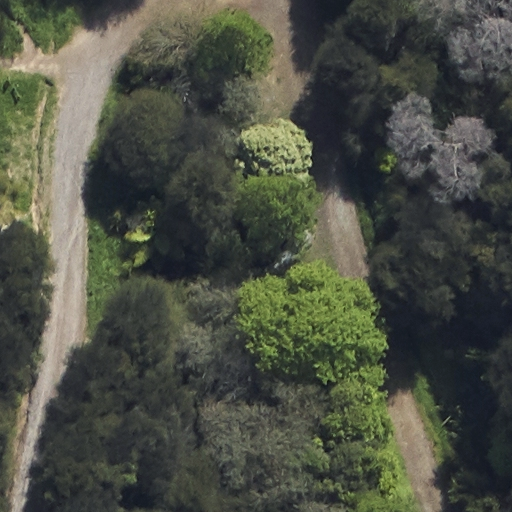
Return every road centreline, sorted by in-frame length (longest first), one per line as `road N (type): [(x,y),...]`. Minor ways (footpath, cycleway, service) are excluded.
road 1 (track): [(281,0),(321,103),(329,210),(444,511)]
road 2 (track): [(50,511),(81,295),(73,114),(90,61),(137,0)]
